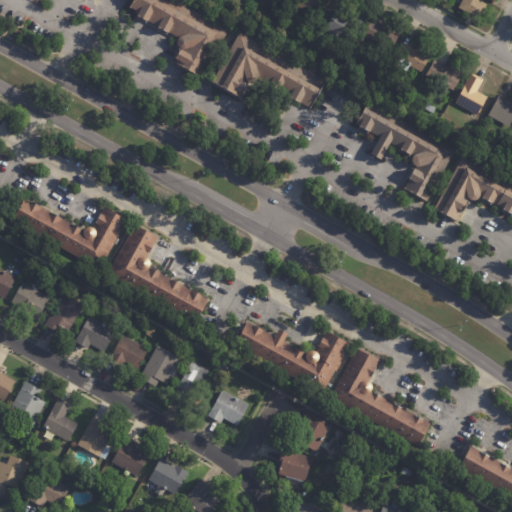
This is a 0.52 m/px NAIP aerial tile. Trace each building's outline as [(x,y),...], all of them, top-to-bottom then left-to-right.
[(202,77),(201,78),(173,63),(182,48),(179,46),(177,43),(177,40),(178,37),(128,9),(133,0),(176,0),(229,29),(202,77)] [(328,0),(318,19),(303,11),(304,8),(294,2),(295,0),(328,0)] [(482,0),(481,2),(487,5),(479,20),(458,9),(463,1),(462,0),(482,0)] [(353,8),(365,15),(347,45),(323,31),(336,8),(341,11),(345,4),(353,8)] [(374,19),(400,33),(391,51),(362,37),(372,18),(374,19)] [(284,57),(325,80),(309,108),(289,96),(291,94),(262,77),(248,82),(238,99),(211,84),(240,32),(284,57)] [(402,42),(416,50),(419,44),(432,52),(421,72),(411,66),(408,71),(400,67),(403,61),(394,56),(402,42)] [(435,61),(447,67),(450,62),(465,70),(454,91),(449,88),(445,94),(437,89),(440,83),(426,75),(434,60),(435,61)] [(370,73),(375,62),(383,66),(378,77),(370,73)] [(472,73),(483,80),(477,91),(488,97),(477,115),(455,103),(462,91),(461,91),(471,73),(472,73)] [(499,96),(511,102),(511,121),(491,110),(499,95),(499,96)] [(369,100),(455,149),(427,201),(404,188),(416,165),(414,164),(412,160),(414,156),(390,143),(381,159),(371,153),(380,138),(356,124),(369,100)] [(428,103),(436,108),(433,113),(425,109),(428,103)] [(511,216),(479,198),(477,201),(474,202),(471,202),(468,200),(456,222),(433,209),(461,158),(511,186),(511,216)] [(91,227),(92,227),(100,213),(101,214),(104,207),(126,220),(98,270),(11,220),(24,198),(30,201),(51,213),(51,212),(72,224),(81,229),(81,230),(83,231),(84,229),(86,228),(89,227),(91,227)] [(157,237),(147,257),(149,259),(150,261),(150,264),(149,267),(160,273),(159,273),(180,284),(180,285),(201,296),(207,300),(196,322),(108,275),(134,224),(157,237)] [(0,294),(0,269),(15,278),(4,297),(0,294)] [(21,308),(11,302),(22,283),(29,287),(32,283),(37,286),(35,290),(50,299),(38,318),(21,308)] [(72,299),(84,306),(69,332),(61,328),(58,333),(45,326),(63,294),(72,299)] [(104,299),(100,306),(94,302),(97,296),(104,299)] [(102,324),(115,331),(105,350),(90,342),(87,349),(74,342),(87,316),(102,324)] [(276,334),(279,329),(287,334),(283,342),(306,354),(308,352),(310,351),(313,351),(316,352),(326,332),(349,344),(339,362),(341,363),(336,372),(334,371),(322,394),(234,345),(247,322),(275,337),(276,334)] [(117,367),(107,361),(122,335),(148,350),(136,370),(125,363),(121,369),(117,367)] [(176,362),(164,383),(157,379),(154,386),(139,378),(157,346),(179,358),(176,362)] [(380,361),(368,382),(370,383),(372,386),(372,389),(372,391),(430,424),(417,447),(330,398),(357,349),(380,361)] [(181,404),(171,398),(192,362),(209,372),(205,378),(213,383),(203,401),(190,394),(183,405),(181,404)] [(227,368),(224,374),(216,370),(219,364),(227,368)] [(0,367),(2,369),(0,371),(0,373),(14,381),(3,402),(0,400),(0,367)] [(26,382),(41,391),(37,398),(45,403),(31,428),(15,419),(19,410),(12,406),(25,382),(26,382)] [(217,423),(207,418),(221,392),(248,406),(237,427),(223,420),(220,425),(217,423)] [(58,401),(69,406),(64,417),(77,424),(67,445),(50,436),(49,439),(43,436),(46,431),(42,429),(57,400),(58,401)] [(316,451),(316,452),(295,441),(302,426),(298,424),(305,411),(331,424),(316,451)] [(92,420),(102,425),(101,427),(112,433),(99,457),(77,445),(91,419),(92,420)] [(125,438),(139,445),(136,450),(148,456),(137,476),(111,462),(125,438)] [(511,469),(511,499),(458,470),(471,447),(511,469)] [(311,458),(303,487),(290,484),(288,489),(277,486),(280,475),(278,475),(281,464),(279,463),(283,450),(311,458)] [(4,494),(0,492),(0,462),(6,465),(10,456),(28,463),(18,490),(7,486),(4,494)] [(170,465),(175,467),(176,465),(188,473),(176,496),(149,481),(160,459),(170,465)] [(402,467),(412,470),(411,476),(401,474),(402,467)] [(55,481),(69,489),(58,508),(46,501),(41,509),(27,501),(42,473),(55,481)] [(201,481),(212,490),(209,493),(219,501),(209,511),(196,511),(183,501),(200,481),(201,481)] [(340,511),(340,494),(358,495),(358,501),(359,501),(360,492),(372,493),(371,511),(340,511)] [(381,511),(383,506),(388,507),(388,506),(391,507),(393,500),(403,503),(401,511),(405,511),(381,511)] [(322,503),(323,506),(334,505),(334,511),(297,511),(297,506),(322,503)]
